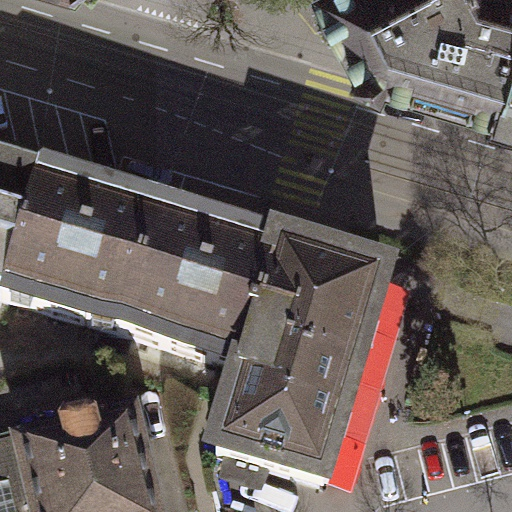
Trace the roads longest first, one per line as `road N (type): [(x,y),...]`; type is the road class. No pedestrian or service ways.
road 1 (secondary): [(200,91),(303,182),(511,250)]
road 2 (secondary): [(511,148),(329,96),(200,91)]
road 3 (secondary): [(0,31),(156,78)]
